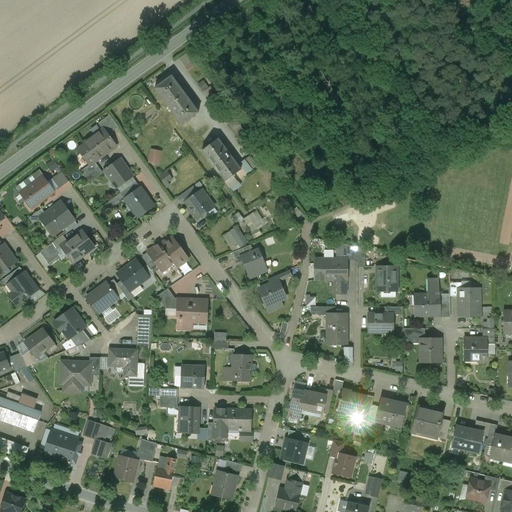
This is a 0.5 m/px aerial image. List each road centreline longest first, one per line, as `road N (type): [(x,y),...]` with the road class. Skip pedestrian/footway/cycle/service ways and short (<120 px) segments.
road 1 (tertiary): [(231,0),(0,167)]
road 2 (residential): [(282,363),(173,215)]
road 3 (residential): [(145,511),(0,465)]
road 4 (residential): [(282,363),(304,274),(305,223)]
